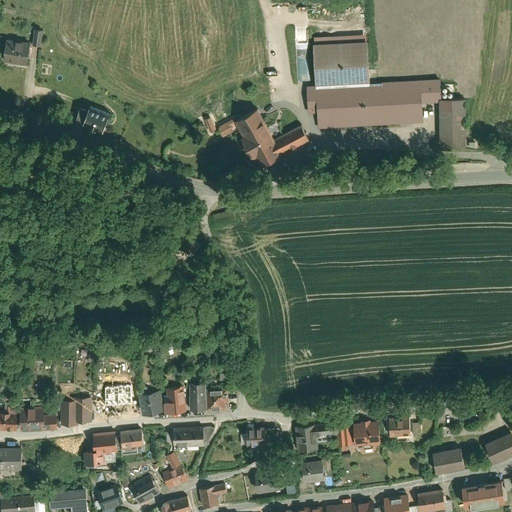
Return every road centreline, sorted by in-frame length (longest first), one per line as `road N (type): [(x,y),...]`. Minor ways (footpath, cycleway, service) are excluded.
road 1 (residential): [(165,511),(511,449)]
road 2 (residential): [(205,192),(493,180)]
road 3 (residential): [(244,405),(286,412),(511,391)]
road 4 (residential): [(0,429),(244,405)]
road 5 (residential): [(0,134),(41,134),(205,192)]
road 6 (residential): [(0,248),(199,215)]
road 7 (residential): [(244,405),(232,295),(199,215)]
